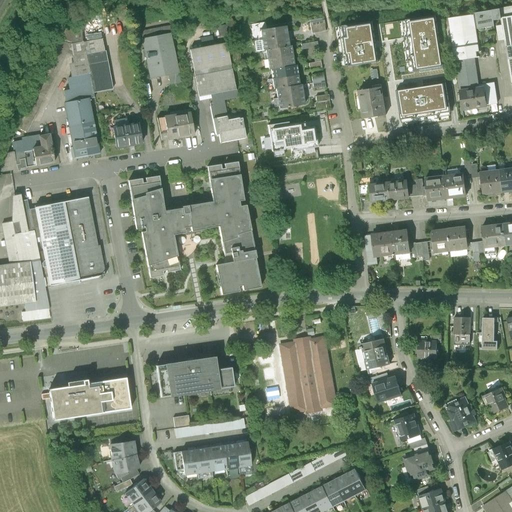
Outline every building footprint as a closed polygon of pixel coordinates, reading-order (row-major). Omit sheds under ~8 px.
[(511,7),(475,14),(475,15),(477,28),(477,29),(494,27),(493,21),(501,20),(501,19),(501,18),(511,16),(511,7)] [(436,15),(405,20),(407,32),(406,32),(407,39),(410,62),(412,62),(414,73),(444,68),(436,15)] [(477,28),(475,15),(449,19),(450,27),(451,37),(455,61),(472,59),(479,57),(478,45),(481,45),(480,40),(477,41),(475,28),(477,28)] [(511,16),(501,18),(501,19),(502,25),(505,40),(511,85),(511,16)] [(323,21),(310,23),(312,34),(325,31),(323,21)] [(345,67),(378,62),(375,43),(371,21),(338,26),(345,67)] [(502,25),(496,26),(499,41),(505,40),(502,25)] [(42,76),(15,127),(27,132),(69,51),(72,51),(71,45),(81,44),(82,26),(62,26),(42,76)] [(141,33),(142,39),(169,34),(177,32),(176,26),(141,33)] [(226,26),(215,28),(217,38),(228,36),(226,26)] [(285,26),(260,30),(262,41),(254,42),(256,52),(265,50),(289,46),(285,26)] [(63,91),(66,103),(88,99),(94,98),(93,92),(99,91),(112,88),(105,51),(104,51),(101,33),(92,34),(92,41),(83,43),(84,44),(81,44),(71,45),(72,51),(75,64),(71,64),(73,77),(68,78),(70,90),(63,91)] [(142,39),(150,78),(167,75),(178,73),(169,34),(142,39)] [(225,44),(189,51),(194,78),(231,71),(225,44)] [(291,46),(289,46),(265,50),(269,70),(271,70),(294,66),(291,46)] [(319,56),(313,57),(314,63),(308,64),(309,70),(321,68),(319,56)] [(472,59),(455,61),(460,92),(477,89),(475,75),(472,59)] [(296,65),(294,66),(271,70),(274,89),(276,89),(299,85),(296,65)] [(232,71),(231,71),(194,78),(198,98),(210,95),(211,99),(213,107),(211,108),(213,120),(226,118),(223,101),(237,98),(232,71)] [(178,73),(167,75),(169,85),(180,83),(178,73)] [(323,75),(311,77),(313,89),(325,87),(323,75)] [(396,91),(401,120),(411,118),(411,121),(439,116),(439,115),(450,113),(446,91),(445,83),(422,87),(396,91)] [(477,89),(460,92),(459,92),(460,95),(457,95),(458,101),(461,101),(462,110),(487,106),(487,105),(497,104),(494,83),(479,86),(479,89),(477,89)] [(301,85),(299,85),(276,89),(279,109),(304,105),(301,85)] [(373,89),(358,91),(363,119),(386,115),(381,87),(373,89)] [(72,159),(99,154),(88,99),(66,103),(64,103),(72,143),(73,142),(74,147),(70,148),(72,159)] [(329,101),(316,103),(317,110),(330,108),(329,101)] [(168,140),(194,135),(190,113),(170,116),(157,119),(159,130),(166,128),(168,140)] [(226,118),(213,120),(216,135),(218,135),(220,144),(245,138),(241,119),(227,122),(226,118)] [(125,119),(113,121),(114,128),(128,126),(127,122),(125,119)] [(284,150),(284,149),(291,148),(291,151),(317,147),(316,138),(315,138),(314,127),(305,129),(304,125),(304,122),(288,125),(288,122),(268,126),(272,152),(284,150)] [(114,128),(113,128),(116,148),(141,144),(138,124),(128,126),(114,128)] [(166,128),(159,130),(161,141),(168,140),(166,128)] [(12,142),(14,153),(17,170),(26,168),(35,166),(32,149),(36,148),(35,138),(39,137),(39,135),(21,138),(21,141),(12,142)] [(39,137),(35,138),(36,148),(32,149),(35,166),(54,162),(49,135),(39,137)] [(0,172),(10,171),(17,170),(14,153),(0,155),(0,172)] [(142,179),(128,181),(136,230),(145,228),(146,232),(141,233),(150,278),(164,276),(163,272),(166,271),(166,273),(180,270),(173,235),(185,233),(184,228),(187,228),(190,227),(191,232),(218,227),(226,264),(216,265),(221,295),(239,292),(238,287),(242,286),(243,291),(261,287),(255,258),(256,258),(246,205),(239,207),(239,201),(244,201),(237,162),(224,164),(225,169),(221,169),(220,165),(207,167),(212,202),(182,207),(182,209),(164,211),(159,176),(145,178),(146,183),(142,183),(142,179)] [(477,164),(471,165),(472,173),(472,178),(481,177),(481,174),(481,173),(478,173),(477,164)] [(511,170),(499,172),(501,194),(511,193),(511,170)] [(501,194),(499,172),(481,174),(481,177),(483,196),(501,194)] [(464,173),(446,175),(449,200),(466,198),(464,173)] [(424,178),(425,187),(426,197),(426,203),(449,200),(446,175),(424,178)] [(425,187),(422,187),(421,178),(414,179),(414,185),(407,186),(408,196),(416,195),(422,195),(422,197),(426,197),(425,187)] [(406,182),(388,184),(390,202),(408,200),(408,196),(407,186),(406,182)] [(388,184),(368,186),(370,204),(390,202),(388,184)] [(32,228),(28,209),(26,198),(19,193),(14,194),(14,196),(13,196),(12,213),(11,220),(12,222),(2,224),(9,265),(0,265),(0,307),(24,304),(25,312),(21,313),(23,322),(50,318),(45,290),(33,229),(33,228),(32,228)] [(39,227),(50,286),(79,280),(90,278),(103,276),(88,197),(35,207),(35,208),(28,209),(32,228),(33,228),(33,229),(39,227)] [(511,224),(503,226),(505,246),(511,245),(511,224)] [(503,226),(480,228),(482,245),(482,249),(505,246),(503,226)] [(407,229),(390,231),(393,253),(410,251),(409,245),(407,229)] [(448,231),(450,253),(467,251),(471,250),(470,246),(466,246),(464,229),(448,231)] [(390,231),(371,233),(371,236),(373,255),(375,254),(393,253),(390,231)] [(432,255),(450,253),(448,231),(429,233),(432,255)] [(371,236),(364,237),(367,266),(377,265),(375,254),(373,255),(371,236)] [(422,258),(421,243),(409,245),(410,251),(410,255),(415,254),(415,259),(422,258)] [(427,243),(421,243),(422,258),(423,261),(429,260),(427,243)] [(482,245),(470,246),(471,250),(473,264),(484,262),(482,249),(482,245)] [(471,317),(454,317),(454,328),(454,344),(471,344),(471,317)] [(494,343),(495,328),(500,328),(500,319),(495,319),(483,318),(483,333),(482,341),(482,350),(497,351),(497,343),(494,343)] [(324,338),(309,341),(309,338),(305,339),(293,341),(294,343),(280,346),(292,413),(306,411),(306,413),(322,411),(321,408),(335,406),(324,338)] [(384,339),(361,344),(362,347),(360,347),(360,349),(362,348),(365,361),(367,361),(369,369),(390,365),(384,339)] [(418,342),(418,358),(437,358),(437,342),(418,342)] [(219,389),(216,370),(215,357),(156,366),(161,398),(219,389)] [(216,370),(219,389),(234,387),(231,368),(216,370)] [(387,374),(370,379),(371,383),(375,381),(375,384),(389,379),(387,374)] [(375,384),(373,385),(379,403),(401,395),(395,377),(389,379),(375,384)] [(68,387),(49,390),(53,421),(131,409),(126,378),(88,384),(87,380),(67,383),(68,387)] [(501,388),(484,395),(492,414),(509,406),(501,388)] [(276,389),(267,390),(268,400),(277,398),(276,389)] [(465,397),(449,405),(451,409),(448,410),(453,420),(449,422),(454,432),(460,429),(477,421),(465,397)] [(402,440),(408,439),(409,443),(422,439),(421,434),(414,414),(396,420),(402,440)] [(173,418),(175,429),(190,427),(188,416),(173,418)] [(175,429),(176,439),(245,429),(243,419),(190,427),(175,429)] [(109,439),(109,445),(122,443),(121,437),(109,439)] [(422,439),(409,443),(411,449),(415,448),(427,444),(425,438),(422,439)] [(122,443),(109,445),(112,461),(135,455),(133,442),(122,443)] [(247,442),(235,444),(238,468),(251,466),(250,459),(251,459),(250,449),(248,449),(247,442)] [(511,449),(509,442),(493,449),(494,450),(498,460),(502,469),(511,465),(511,449)] [(226,470),(238,468),(235,444),(222,446),(226,470)] [(427,444),(415,448),(417,454),(429,450),(427,444)] [(211,472),(226,470),(222,446),(208,448),(211,472)] [(208,448),(196,450),(197,462),(196,462),(197,474),(211,472),(208,448)] [(347,455),(344,449),(332,452),(263,488),(258,490),(245,497),(249,506),(347,455)] [(417,454),(404,458),(410,476),(412,476),(414,480),(431,475),(429,470),(436,468),(429,449),(429,450),(417,454)] [(197,462),(196,450),(173,453),(176,471),(183,470),(184,476),(197,474),(196,462),(197,462)] [(498,460),(494,450),(487,453),(492,463),(498,460)] [(138,469),(135,455),(112,461),(115,474),(126,472),(136,470),(138,469)] [(355,469),(344,475),(354,496),(366,490),(355,469)] [(126,472),(127,474),(120,478),(122,483),(130,480),(138,475),(136,470),(126,472)] [(344,501),(354,496),(344,475),(333,481),(344,501)] [(124,494),(133,505),(152,491),(143,479),(124,494)] [(122,483),(113,487),(116,493),(132,485),(130,480),(122,483)] [(333,507),(344,501),(333,481),(322,486),(333,507)] [(322,486),(311,492),(321,511),(322,511),(333,507),(322,486)] [(483,506),(487,511),(511,511),(511,487),(501,494),(483,506)] [(418,496),(423,509),(445,502),(440,489),(418,496)] [(498,489),(480,500),(483,506),(501,494),(498,489)] [(152,491),(133,505),(137,511),(147,511),(161,502),(152,491)] [(307,511),(321,511),(311,492),(300,497),(307,511)] [(294,511),(307,511),(300,497),(289,503),(294,511)] [(447,511),(445,502),(423,509),(423,511),(447,511)] [(294,511),(289,503),(279,508),(280,511),(294,511)]
